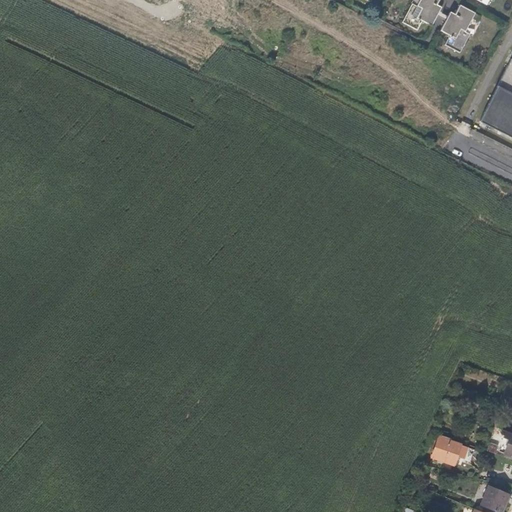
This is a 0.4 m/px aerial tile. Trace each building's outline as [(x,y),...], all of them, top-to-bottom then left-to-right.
[(431,28),(436,19),(438,14),(440,9),(435,7),(438,0),(419,0),(415,8),(410,6),(401,25),(416,33),(421,23),(431,28)] [(446,18),(444,23),(439,32),(448,37),(443,47),(458,56),(468,36),(464,34),(473,15),(458,7),(454,16),(449,14),(446,18)] [(436,19),(444,23),(446,18),(438,14),(436,19)] [(511,59),(510,58),(477,121),(511,138),(511,59)] [(511,406),(511,397),(500,393),(497,402),(511,406)] [(501,430),(504,421),(492,417),(489,426),(494,427),(501,430)] [(459,463),(465,448),(451,442),(450,442),(451,439),(440,436),(431,457),(437,459),(436,463),(440,464),(441,461),(452,466),(454,460),(459,463)] [(494,453),(496,448),(492,446),(489,445),(488,445),(486,451),(494,453)] [(428,465),(430,461),(422,457),(419,463),(428,465)] [(499,511),(507,494),(487,485),(480,504),(499,511)]
